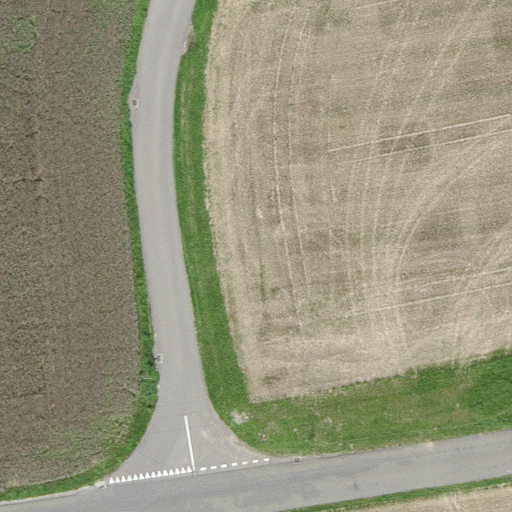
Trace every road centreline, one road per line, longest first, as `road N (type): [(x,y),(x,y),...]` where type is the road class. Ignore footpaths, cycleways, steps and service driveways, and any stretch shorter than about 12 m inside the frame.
road 1 (unclassified): [(185,0),(166,59),(161,179),(195,501)]
road 2 (unclassified): [(511,456),(195,501)]
